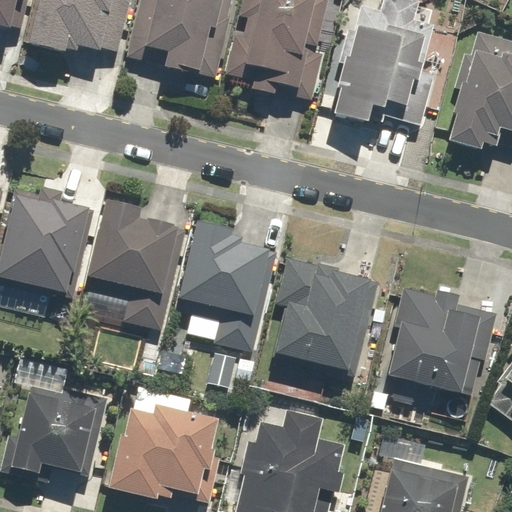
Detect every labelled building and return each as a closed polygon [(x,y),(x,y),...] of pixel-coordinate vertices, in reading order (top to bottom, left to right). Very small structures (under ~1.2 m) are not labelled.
[(23,0),(0,0),(0,28),(9,31),(17,0),(23,2),(23,0)] [(37,0),(29,46),(78,56),(79,50),(101,54),(112,0),(37,0)] [(222,0),(139,0),(126,59),(199,76),(210,31),(215,32),(222,0)] [(314,0),(241,0),(225,73),(252,79),(250,91),(276,97),(279,86),(300,90),(306,64),(300,62),(314,0)] [(383,0),(381,12),(360,7),(354,32),(347,31),(327,117),(369,127),(371,117),(423,129),(435,77),(423,74),(434,24),(414,20),(419,1),(414,0),(383,0)] [(511,42),(477,33),(471,55),(464,53),(455,88),(461,90),(447,143),(480,152),(482,145),(511,153),(511,42)] [(37,196),(14,191),(0,255),(0,287),(13,291),(15,283),(71,295),(90,210),(61,203),(64,193),(39,187),(37,196)] [(139,211),(105,203),(88,280),(131,289),(124,325),(162,334),(169,304),(162,302),(178,227),(137,218),(139,211)] [(231,232),(197,223),(178,301),(194,305),(186,337),(252,354),(260,323),(252,321),(269,251),(239,244),(240,239),(230,236),(231,232)] [(353,379),(377,275),(287,255),(276,305),(284,307),(272,360),(353,379)] [(485,360),(495,314),(457,306),(459,295),(436,290),(435,295),(402,288),(383,379),(471,397),(479,359),(485,360)] [(499,384),(486,400),(511,421),(511,339),(507,346),(511,349),(511,357),(494,380),(499,384)] [(81,475),(93,420),(103,422),(108,399),(64,390),(68,369),(18,358),(12,385),(29,388),(18,439),(11,438),(4,473),(30,479),(31,474),(40,476),(42,467),(81,475)] [(211,453),(218,420),(188,413),(191,401),(138,389),(133,410),(127,409),(108,491),(170,505),(173,491),(199,497),(205,471),(211,472),(215,454),(211,453)] [(322,420),(287,413),(284,429),(259,425),(256,444),(246,442),(232,511),(315,511),(319,491),(340,495),(344,476),(339,475),(344,444),(319,439),(322,420)] [(458,511),(466,476),(392,461),(380,511),(458,511)] [(511,511),(511,491),(509,491),(500,511),(511,511)]
